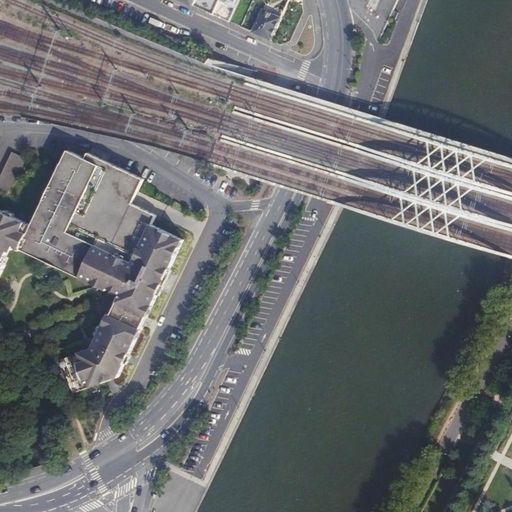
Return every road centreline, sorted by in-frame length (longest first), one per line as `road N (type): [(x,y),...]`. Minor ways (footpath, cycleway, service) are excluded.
road 1 (residential): [(0,128),(134,151),(222,207)]
road 2 (primary): [(249,273),(181,386),(114,445)]
road 3 (residential): [(405,511),(511,322)]
road 4 (residential): [(334,84),(137,0)]
road 5 (primary): [(151,455),(193,413),(249,273)]
road 6 (primary): [(283,203),(334,84)]
road 7 (primary): [(114,445),(0,496)]
